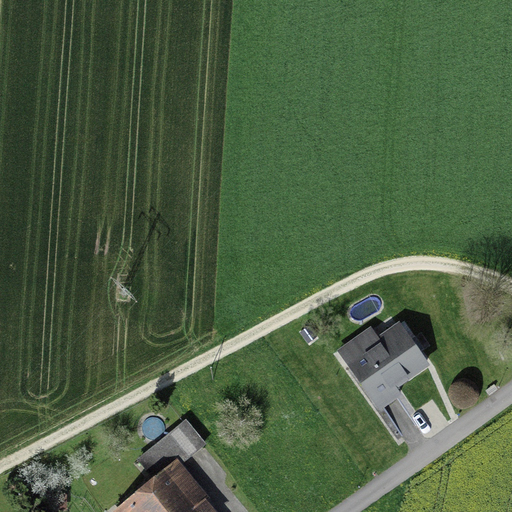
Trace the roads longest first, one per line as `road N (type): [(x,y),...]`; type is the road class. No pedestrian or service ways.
road 1 (track): [(511,285),(422,263),(360,275),(0,464)]
road 2 (residential): [(511,392),(345,511)]
